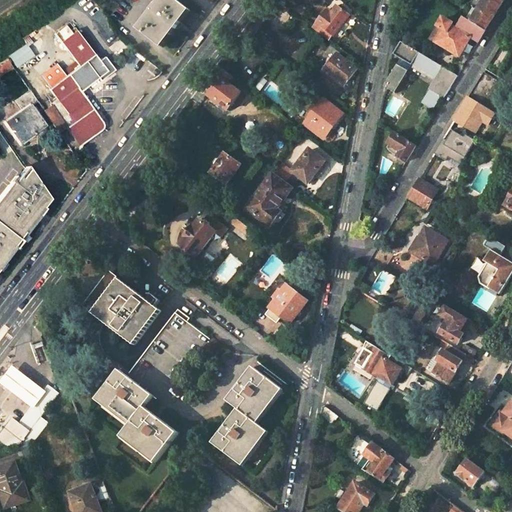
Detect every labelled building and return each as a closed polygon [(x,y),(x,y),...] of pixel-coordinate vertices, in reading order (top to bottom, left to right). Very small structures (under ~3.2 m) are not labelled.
[(176,0),(160,0),(138,29),(162,48),(191,11),(176,0)] [(308,8),(297,0),(289,10),(300,18),(308,8)] [(473,0),(469,6),(477,11),(471,21),(472,22),(485,30),(503,0),(473,0)] [(321,32),(330,39),(333,35),(334,36),(349,16),(337,5),(331,12),(327,9),(317,22),(324,28),(321,32)] [(444,18),(431,39),(459,56),(471,38),(478,42),(485,30),(472,22),(465,34),(457,29),(458,27),(444,18)] [(99,63),(72,22),(69,23),(61,30),(57,34),(79,68),(49,89),(56,99),(49,104),(79,145),(99,131),(101,128),(101,126),(100,122),(78,92),(96,79),(99,82),(113,72),(104,59),(99,63)] [(244,47),(253,53),(261,42),(253,36),(244,47)] [(446,95),(458,75),(401,42),(393,54),(401,59),(384,86),(395,93),(412,65),(435,79),(438,81),(434,88),(446,95)] [(10,56),(16,66),(35,57),(29,46),(10,56)] [(511,48),(496,75),(507,82),(511,72),(511,48)] [(336,53),(323,69),(343,85),(356,68),(336,53)] [(7,59),(0,63),(0,74),(12,68),(7,59)] [(235,101),(238,104),(243,97),(240,94),(242,92),(233,85),(237,80),(226,71),(208,95),(228,110),(235,101)] [(482,105),(497,80),(483,72),(468,96),(482,105)] [(443,98),(446,95),(434,88),(438,81),(435,79),(428,89),(430,90),(441,97),(443,98)] [(29,90),(13,101),(20,112),(5,123),(20,143),(43,126),(29,106),(37,101),(29,90)] [(433,110),(441,97),(430,90),(422,103),(433,110)] [(488,125),(495,112),(482,105),(468,96),(454,121),(465,127),(467,124),(477,130),(482,122),(488,125)] [(325,100),(306,124),(324,138),(343,114),(325,100)] [(467,124),(465,127),(475,133),(477,130),(467,124)] [(450,128),(434,153),(446,160),(448,157),(461,164),(476,140),(466,134),(464,137),(450,128)] [(395,132),(388,144),(400,151),(397,157),(405,162),(416,144),(395,132)] [(167,147),(173,151),(180,142),(175,137),(167,147)] [(310,150),(293,171),(308,183),(317,171),(320,173),(328,163),(310,150)] [(224,153),(210,172),(226,183),(240,164),(224,153)] [(25,167),(17,177),(20,179),(27,170),(25,167)] [(0,264),(13,248),(11,247),(23,233),(24,234),(43,209),(42,208),(48,200),(27,170),(20,179),(17,177),(16,176),(0,196),(0,264)] [(272,173),(247,208),(271,226),(281,212),(277,209),(292,189),(272,173)] [(432,199),(438,190),(421,180),(416,189),(432,199)] [(410,198),(427,209),(432,199),(416,189),(410,198)] [(181,245),(197,258),(216,233),(221,237),(226,230),(206,213),(194,229),(189,225),(183,233),(188,237),(181,245)] [(423,240),(414,254),(433,265),(447,241),(425,228),(419,238),(423,240)] [(24,234),(23,233),(11,247),(13,248),(24,234)] [(488,264),(479,277),(481,283),(499,295),(511,274),(511,263),(492,250),(485,262),(488,264)] [(110,273),(82,307),(133,346),(161,311),(110,273)] [(271,309),(268,313),(278,321),(281,317),(289,323),(307,300),(287,285),(282,291),(283,292),(270,309),(271,309)] [(446,306),(440,315),(448,320),(439,333),(458,344),(472,321),(446,306)] [(179,310),(129,372),(164,400),(210,340),(188,322),(190,319),(179,310)] [(374,373),(392,385),(400,370),(407,374),(411,368),(359,336),(346,356),(355,361),(353,363),(373,375),(374,373)] [(441,363),(434,374),(450,384),(463,362),(463,361),(467,355),(461,351),(450,345),(445,351),(444,351),(438,361),(441,363)] [(473,359),(477,352),(464,345),(461,351),(467,355),(473,359)] [(13,366),(0,383),(34,409),(47,392),(13,366)] [(253,367),(227,401),(238,410),(212,443),(238,464),(264,429),(253,420),(278,387),(253,367)] [(118,372),(98,398),(133,424),(129,428),(124,436),(157,461),(177,436),(143,410),(152,398),(118,372)] [(258,423),(283,391),(278,387),(253,420),(258,423)] [(49,423),(40,416),(56,396),(49,391),(33,411),(30,410),(20,423),(12,418),(0,433),(0,439),(13,450),(18,449),(33,445),(49,423)] [(98,398),(95,402),(129,428),(133,424),(98,398)] [(500,413),(492,425),(504,433),(505,432),(511,436),(511,403),(503,415),(500,413)] [(321,416),(332,424),(339,417),(325,407),(323,407),(321,416)] [(243,468),(269,432),(264,429),(238,464),(243,468)] [(121,440),(154,465),(157,461),(124,436),(121,440)] [(374,443),(365,455),(370,460),(368,463),(373,467),(368,473),(383,482),(390,473),(387,470),(395,460),(374,443)] [(18,449),(22,461),(37,457),(33,445),(18,449)] [(468,459),(457,474),(474,486),(485,472),(468,459)] [(23,484),(16,463),(0,467),(0,482),(4,494),(2,495),(6,508),(31,501),(25,483),(23,484)] [(496,480),(488,490),(496,495),(503,486),(496,480)] [(355,483),(339,508),(345,511),(360,511),(365,504),(369,506),(375,495),(355,483)] [(102,511),(92,484),(70,493),(77,511),(102,511)]
